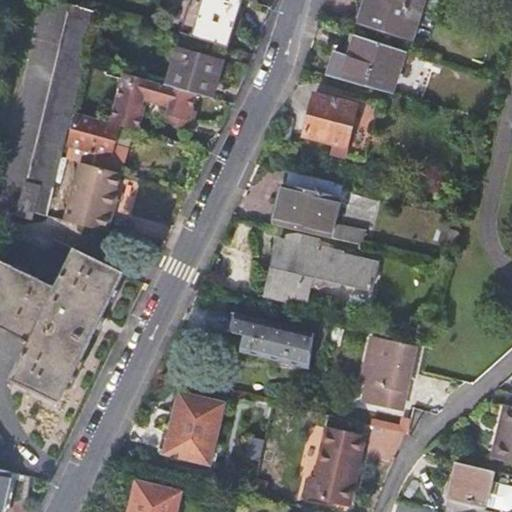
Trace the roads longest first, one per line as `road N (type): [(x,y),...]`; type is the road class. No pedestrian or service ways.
road 1 (residential): [(299,0),(279,64),(60,511)]
road 2 (residential): [(511,360),(414,445),(386,511)]
